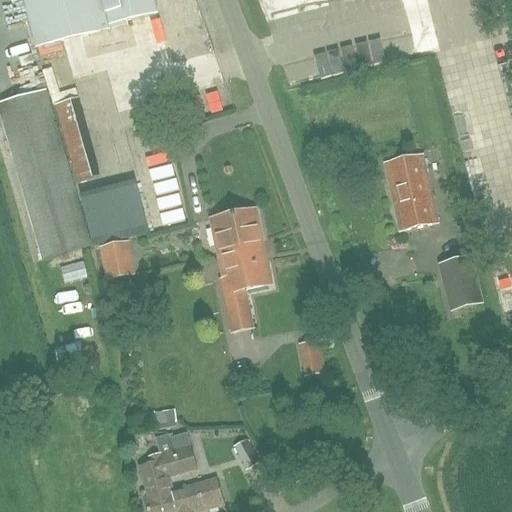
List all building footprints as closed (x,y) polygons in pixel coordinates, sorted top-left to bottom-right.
[(23,0),(36,49),(111,30),(110,26),(156,14),(152,0),(23,0)] [(176,0),(183,21),(206,14),(201,0),(176,0)] [(186,21),(193,60),(212,57),(208,35),(210,35),(207,17),(186,21)] [(403,34),(357,46),(366,76),(411,64),(403,34)] [(51,60),(73,55),(71,44),(49,49),(51,60)] [(67,89),(84,85),(80,68),(63,71),(67,89)] [(46,91),(0,104),(0,117),(42,262),(92,248),(46,91)] [(82,184),(108,178),(91,97),(64,103),(82,184)] [(212,103),(216,118),(237,113),(234,98),(212,103)] [(117,124),(122,142),(130,140),(125,121),(117,124)] [(136,148),(140,164),(163,158),(160,142),(136,148)] [(436,224),(421,158),(385,166),(400,233),(436,224)] [(177,182),(184,210),(193,207),(186,180),(177,182)] [(212,221),(220,258),(250,253),(251,254),(263,252),(254,211),(212,221)] [(128,243),(99,249),(106,282),(134,276),(128,243)] [(250,253),(220,258),(225,281),(221,281),(232,335),(252,330),(244,292),(270,286),(263,252),(251,254),(250,253)] [(484,305),(471,257),(438,266),(450,314),(484,305)] [(81,301),(98,299),(93,261),(76,263),(81,301)] [(118,364),(117,339),(112,339),(111,318),(98,319),(100,365),(118,364)] [(320,342),(299,346),(304,378),(326,374),(320,342)] [(44,407),(47,429),(57,428),(54,405),(44,407)] [(146,511),(202,511),(205,511),(204,507),(222,502),(216,481),(184,491),(183,488),(173,491),(168,476),(195,469),(193,461),(189,447),(190,447),(187,437),(171,442),(169,436),(155,440),(155,442),(157,446),(159,454),(144,459),(146,467),(140,469),(149,500),(144,502),(146,511)] [(247,441),(234,448),(246,472),(260,464),(247,441)]
